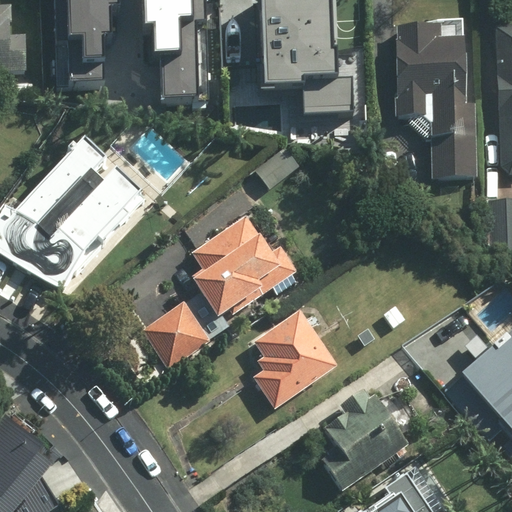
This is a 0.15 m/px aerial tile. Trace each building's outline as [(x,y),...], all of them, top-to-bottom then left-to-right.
[(53,0),(57,84),(104,82),(102,39),(113,39),(112,16),(120,15),(119,0),(53,0)] [(162,62),(163,105),(212,104),(209,0),(141,0),(142,33),(154,33),(155,62),(162,62)] [(308,0),(264,0),(268,95),(305,93),(306,122),(364,119),(362,71),(345,71),(342,0),(318,0),(309,0),(308,0)] [(0,77),(35,76),(33,38),(20,39),(18,7),(0,7),(0,77)] [(440,27),(404,27),(405,119),(431,118),(431,183),(482,183),(482,107),(474,107),(473,40),(440,40),(440,27)] [(511,27),(502,27),(505,170),(511,175),(511,27)] [(152,196),(94,140),(23,214),(11,207),(0,225),(0,252),(69,293),(86,265),(152,196)] [(260,175),(272,193),(297,176),(285,158),(260,175)] [(511,203),(489,203),(489,262),(511,262),(511,203)] [(207,272),(199,278),(231,325),(305,275),(288,251),(281,256),(270,239),(266,241),(251,219),(196,256),(207,272)] [(215,344),(189,303),(144,332),(170,372),(215,344)] [(346,370),(307,312),(258,345),(268,360),(263,363),(269,373),(259,380),(281,413),(346,370)] [(511,340),(448,393),(490,445),(505,432),(511,440),(511,340)] [(325,459),(348,494),(416,449),(382,398),(376,402),(370,393),(345,409),(352,419),(331,432),(342,448),(325,459)] [(62,511),(33,478),(44,468),(17,437),(0,451),(0,511),(62,511)] [(436,511),(414,476),(387,494),(392,501),(374,511),(367,511),(367,510),(364,511),(436,511)]
